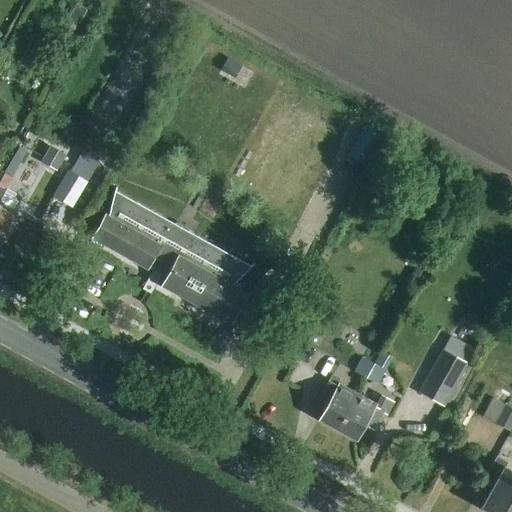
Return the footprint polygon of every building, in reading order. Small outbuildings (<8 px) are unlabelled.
[(80,25),(88,11),(77,5),(69,19),(80,25)] [(346,156),(365,166),(380,139),(362,129),(346,156)] [(85,144),(68,173),(66,172),(51,198),(73,209),(86,184),(104,155),(85,144)] [(39,164),(53,172),(62,157),(48,149),(39,164)] [(0,204),(0,197),(10,178),(1,173),(0,174),(0,242),(1,243),(7,234),(4,232),(15,213),(0,204)] [(115,187),(107,217),(103,215),(90,241),(143,271),(159,280),(156,287),(229,327),(230,325),(247,334),(264,304),(232,287),(254,265),(253,264),(250,267),(115,191),(116,188),(115,187)] [(306,346),(315,331),(294,319),(277,348),(297,359),(304,345),(306,346)] [(468,365),(442,350),(417,394),(444,408),(468,365)] [(378,353),(372,364),(365,380),(376,385),(389,358),(378,353)] [(365,380),(372,364),(359,358),(352,374),(365,380)] [(317,421),(337,432),(357,397),(336,385),(338,381),(330,376),(316,402),(325,406),(317,421)] [(511,426),(511,410),(504,406),(510,394),(501,390),(496,400),(492,399),(482,419),(509,432),(511,426)] [(357,397),(337,432),(355,442),(363,427),(371,432),(381,413),(387,416),(394,403),(379,395),(373,406),(357,397)] [(511,511),(511,473),(503,468),(506,463),(495,457),(484,477),(494,482),(479,510),(483,511),(511,511)]
